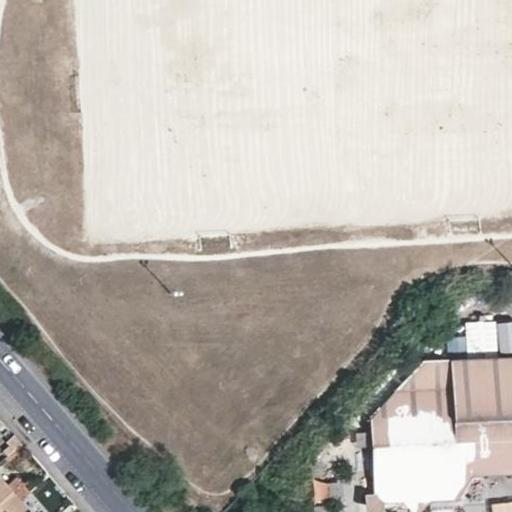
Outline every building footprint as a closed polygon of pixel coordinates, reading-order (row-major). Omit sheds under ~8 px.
[(511,356),(423,360),(370,418),(373,493),(364,494),(365,511),(380,511),(383,509),(382,504),(457,500),(470,476),(511,474),(511,356)] [(22,442),(14,433),(6,441),(9,444),(13,450),(22,442)] [(13,450),(9,444),(3,449),(7,455),(13,450)] [(17,476),(6,485),(20,501),(31,491),(17,476)] [(0,511),(6,511),(20,501),(6,485),(0,478),(0,511)] [(30,511),(20,501),(6,511),(30,511)]
